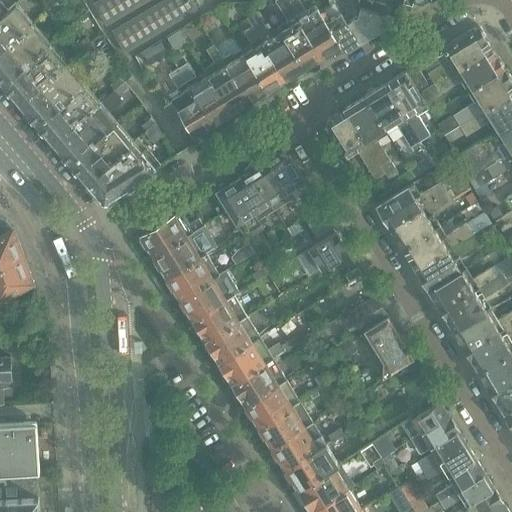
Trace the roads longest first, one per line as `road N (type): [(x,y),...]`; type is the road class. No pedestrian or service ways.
road 1 (residential): [(511,473),(301,128)]
road 2 (secondary): [(0,166),(69,267),(92,511)]
road 3 (secondary): [(119,511),(108,292),(83,230)]
road 4 (residential): [(301,128),(278,126),(83,230)]
road 5 (residential): [(465,0),(322,89),(301,128)]
road 6 (residential): [(257,486),(183,361)]
